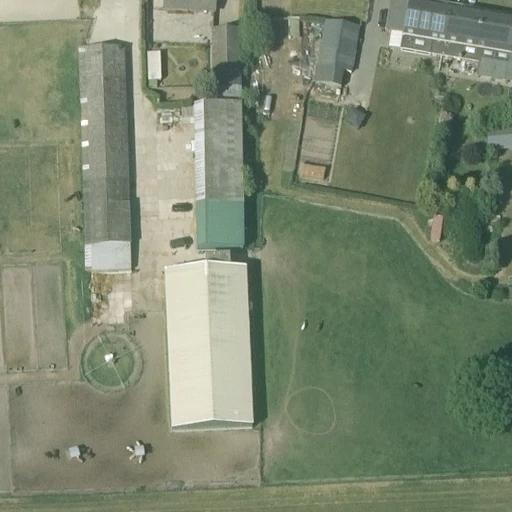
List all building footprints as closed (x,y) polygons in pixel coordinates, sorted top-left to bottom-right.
[(163,0),(163,12),(213,15),(213,0),(163,0)] [(390,0),(384,34),(401,37),(399,52),(429,57),(440,59),(443,44),(445,45),(452,9),(407,1),(407,3),(390,0)] [(443,44),(440,59),(453,61),(479,65),(479,61),(508,67),(510,56),(511,42),(511,19),(462,11),(452,9),(445,45),(443,44)] [(324,23),(316,68),(350,74),(358,29),(324,23)] [(212,90),(237,89),(236,32),(211,33),(212,90)] [(84,248),(127,247),(122,51),(79,52),(84,248)] [(242,252),(240,107),(193,107),(195,253),(242,252)] [(488,153),(511,149),(511,127),(485,131),(488,153)] [(228,258),(203,259),(204,272),(229,271),(228,258)] [(204,272),(163,274),(170,433),(250,429),(243,270),(229,271),(204,272)]
